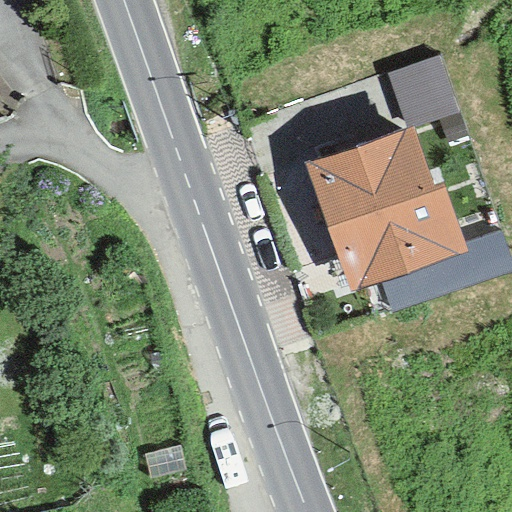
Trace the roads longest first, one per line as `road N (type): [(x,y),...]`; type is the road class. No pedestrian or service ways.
road 1 (primary): [(189,206),(293,511)]
road 2 (primary): [(126,0),(189,206)]
road 3 (residential): [(63,140),(14,0)]
road 4 (residential): [(189,206),(63,140)]
